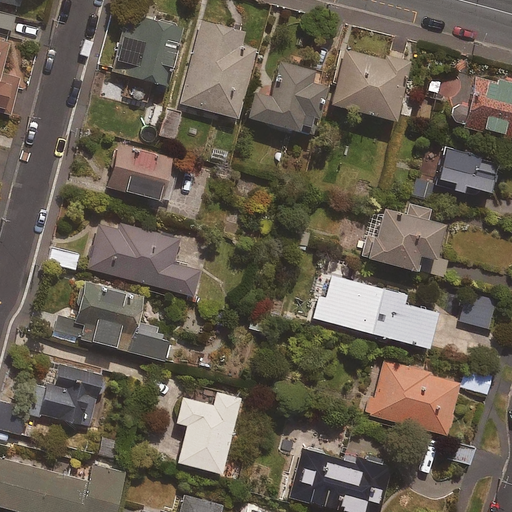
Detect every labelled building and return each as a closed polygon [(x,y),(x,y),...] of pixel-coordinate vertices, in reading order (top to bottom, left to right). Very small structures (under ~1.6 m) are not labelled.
[(14,13),(0,10),(0,26),(11,29),(14,13)] [(178,23),(124,10),(110,69),(126,73),(121,95),(145,101),(150,79),(164,82),(178,23)] [(241,30),(197,19),(176,100),(234,115),(252,45),(238,41),(241,30)] [(0,66),(6,42),(0,40),(0,105),(9,107),(17,75),(0,71),(0,66)] [(405,63),(341,47),(327,101),(391,117),(405,63)] [(244,114),(295,126),(296,122),(304,124),(307,113),(312,115),(321,76),(309,73),(310,67),(270,57),(262,91),(250,88),(244,114)] [(462,121),(460,127),(483,132),(484,126),(504,130),(503,135),(511,136),(511,81),(473,73),(464,109),(457,105),(451,107),(449,111),(449,115),(452,120),(458,122),(462,121)] [(434,100),(415,96),(410,116),(429,121),(434,100)] [(181,112),(164,108),(158,131),(175,135),(181,112)] [(176,171),(186,173),(189,159),(114,141),(104,184),(169,199),(176,171)] [(493,164),(443,152),(435,189),(457,195),(459,188),(486,194),(493,164)] [(431,181),(415,178),(412,194),(427,198),(431,181)] [(426,206),(404,201),(402,210),(372,202),(358,252),(409,266),(413,250),(429,254),(439,219),(424,215),(426,206)] [(176,237),(99,216),(85,265),(189,293),(196,268),(170,261),(176,237)] [(49,248),(47,257),(55,259),(54,264),(73,268),(76,254),(49,248)] [(402,291),(329,273),(324,294),(317,293),(311,317),(424,344),(433,309),(399,301),(402,291)] [(138,294),(81,280),(72,319),(81,322),(78,337),(162,358),(166,339),(129,330),(138,294)] [(494,299),(475,295),(472,308),(461,305),(458,320),(487,327),(494,299)] [(457,378),(379,358),(365,413),(443,432),(457,378)] [(99,373),(57,363),(52,386),(32,381),(25,411),(87,425),(99,373)] [(489,378),(464,371),(460,386),(485,393),(489,378)] [(236,395),(213,389),(209,403),(180,395),(174,420),(184,422),(175,459),(217,470),(236,395)] [(18,404),(0,400),(0,428),(22,434),(26,416),(16,414),(18,404)] [(99,439),(95,452),(112,457),(116,443),(99,439)] [(356,511),(374,511),(388,462),(300,439),(286,493),(356,511)] [(473,446),(449,441),(445,459),(469,464),(473,446)] [(85,480),(0,457),(0,504),(29,511),(110,511),(121,470),(90,462),(85,480)] [(217,511),(219,504),(182,493),(176,511),(151,511),(139,509),(138,511),(217,511)]
